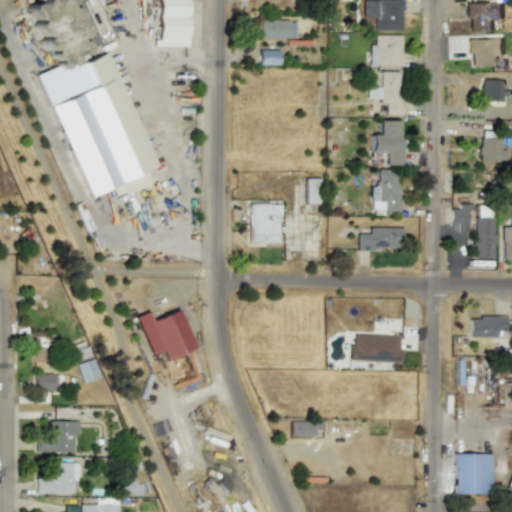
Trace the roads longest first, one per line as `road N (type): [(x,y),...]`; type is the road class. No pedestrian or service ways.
road 1 (residential): [(432,511),(433,0)]
road 2 (residential): [(93,275),(511,288)]
road 3 (residential): [(219,388),(219,0)]
road 4 (residential): [(3,511),(5,276)]
road 5 (residential): [(274,511),(219,388)]
